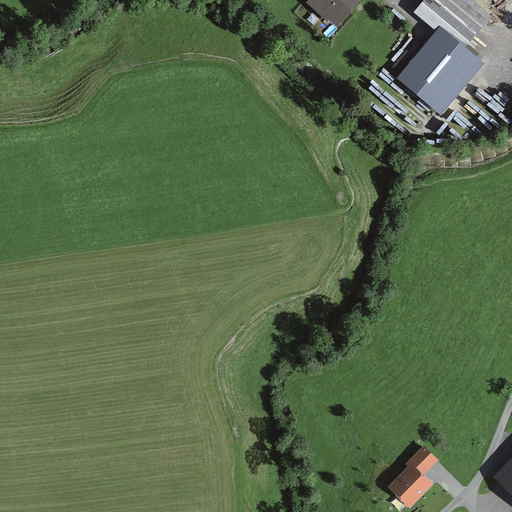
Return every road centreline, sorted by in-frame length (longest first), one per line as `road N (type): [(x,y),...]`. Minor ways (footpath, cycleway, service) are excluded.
road 1 (unknown): [(0,261),(344,210),(352,192),(337,147),(347,138),(425,184),(511,161)]
road 2 (unclassified): [(511,401),(481,473),(445,511)]
